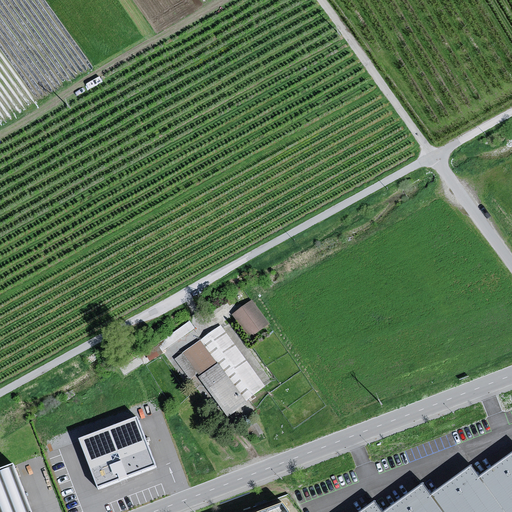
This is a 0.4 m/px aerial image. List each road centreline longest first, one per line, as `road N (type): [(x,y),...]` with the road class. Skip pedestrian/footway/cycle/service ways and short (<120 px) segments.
road 1 (track): [(511,113),(0,393)]
road 2 (unclassified): [(511,374),(151,511)]
road 3 (track): [(318,0),(511,265)]
road 4 (track): [(0,134),(223,0)]
